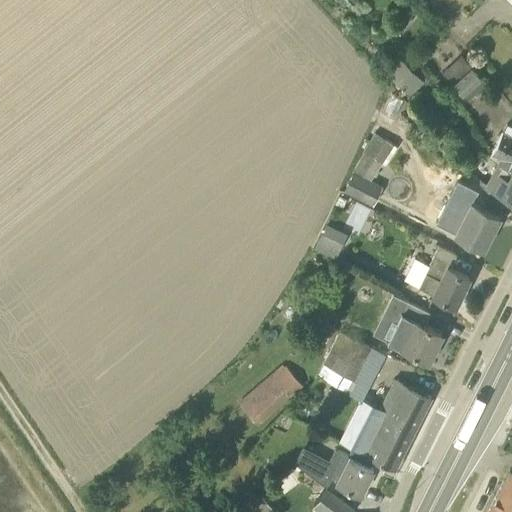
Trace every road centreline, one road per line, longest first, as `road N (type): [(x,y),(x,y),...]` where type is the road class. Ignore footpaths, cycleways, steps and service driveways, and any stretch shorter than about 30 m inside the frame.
road 1 (primary): [(431,511),(511,350)]
road 2 (track): [(0,396),(77,511)]
